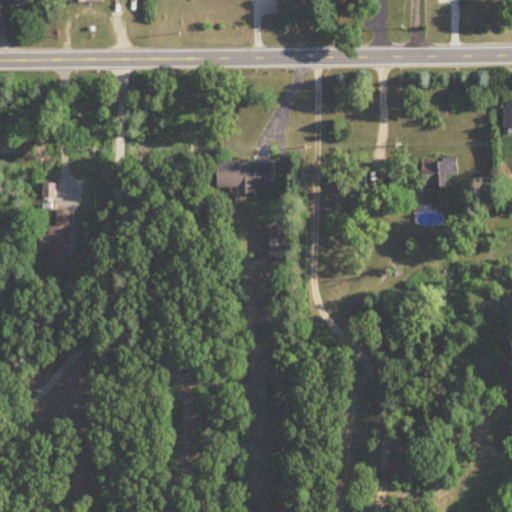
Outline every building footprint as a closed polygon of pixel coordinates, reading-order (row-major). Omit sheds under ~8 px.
[(460,176),(458,159),(434,162),(435,170),(423,172),(426,191),(450,187),(449,177),(460,176)] [(220,161),(220,187),(240,187),(240,192),(274,192),(274,163),(242,163),(242,161),(220,161)] [(366,194),(366,175),(340,175),(340,194),(366,194)] [(48,252),(47,270),(69,271),(71,210),(57,210),(56,226),(50,225),(50,235),(41,234),(40,251),(48,252)] [(288,230),(272,230),(272,259),(288,259),(288,230)]
